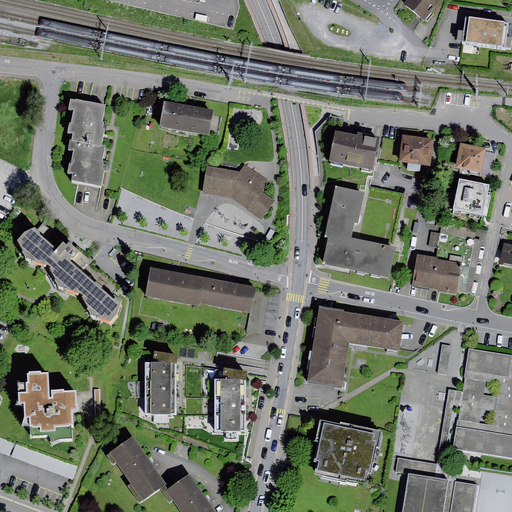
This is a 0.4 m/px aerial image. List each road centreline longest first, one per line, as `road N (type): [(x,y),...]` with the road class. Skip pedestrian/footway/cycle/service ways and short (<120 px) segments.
road 1 (residential): [(54,73),(43,155),(59,208),(117,236),(299,279)]
road 2 (tertiary): [(299,279),(297,138),(257,0)]
road 3 (tertiary): [(255,511),(299,279)]
road 4 (residential): [(299,279),(480,319)]
road 5 (residential): [(54,73),(238,95)]
road 6 (residential): [(480,319),(511,153)]
road 7 (residential): [(349,112),(477,126)]
